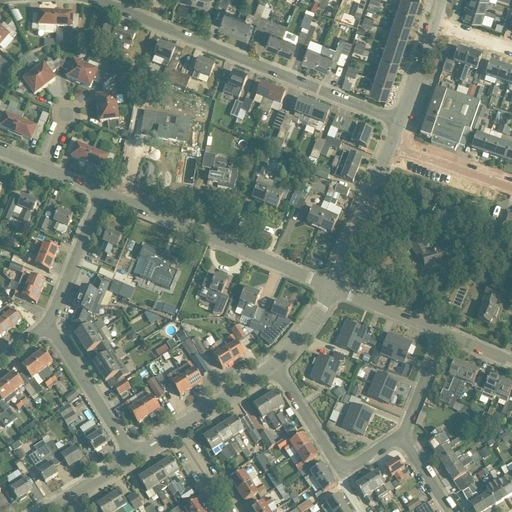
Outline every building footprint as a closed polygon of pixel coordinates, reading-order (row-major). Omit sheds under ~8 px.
[(354,16),(360,18),(366,0),(359,0),(359,1),(354,16)] [(400,0),(398,6),(415,11),(418,0),(400,0)] [(488,0),(467,0),(466,4),(485,11),(484,13),(489,14),(491,10),(486,9),(488,0),(489,0),(488,0)] [(248,11),(245,20),(238,17),(234,27),(232,32),(245,37),(252,20),(257,23),(256,27),(261,15),(261,14),(265,4),(259,1),(254,14),(248,11)] [(485,11),(466,4),(466,5),(462,15),(462,16),(467,17),(481,22),(483,16),(484,13),(485,11)] [(398,6),(394,18),(406,22),(411,23),(415,11),(398,6)] [(299,34),(297,39),(302,41),(307,31),(309,24),(313,14),(306,11),(300,24),(303,25),(301,29),(299,34)] [(219,26),(232,32),(234,27),(238,17),(225,12),(219,26)] [(32,31),(38,31),(38,33),(55,34),(55,28),(56,14),(39,13),(39,18),(32,18),(32,31)] [(63,33),(78,33),(79,20),(73,20),(73,14),(56,14),(55,28),(63,28),(63,33)] [(265,45),(278,50),(280,46),(284,37),(283,36),(274,33),(279,22),(261,15),(256,27),(270,32),(265,45)] [(411,23),(406,22),(394,18),(390,30),(407,35),(411,23)] [(495,29),(501,31),(504,24),(497,22),(495,29)] [(124,42),(131,45),(135,35),(117,28),(107,24),(102,36),(112,40),(123,44),(124,42)] [(310,39),(315,27),(309,24),(307,31),(302,41),(308,44),(310,39)] [(13,40),(17,35),(7,26),(3,31),(0,28),(0,47),(9,37),(13,40)] [(95,48),(99,39),(102,29),(97,27),(94,34),(91,33),(89,39),(93,40),(90,47),(95,48)] [(280,46),(278,50),(290,55),(296,42),(297,39),(299,34),(286,29),(283,36),(284,37),(280,46)] [(386,42),(403,47),(407,35),(390,30),(386,42)] [(335,67),(346,41),(340,38),(333,57),(330,64),(335,67)] [(307,46),(308,47),(302,60),(315,65),(317,60),(320,52),(324,44),(310,39),(308,44),(307,46)] [(352,43),(346,41),(342,52),(348,54),(352,43)] [(382,54),(394,58),(399,59),(403,47),(386,42),(382,54)] [(175,71),(178,64),(171,61),(175,50),(160,44),(155,57),(164,61),(162,67),(166,68),(161,80),(170,84),(175,71)] [(320,52),(317,60),(315,65),(327,70),(330,64),(333,57),(326,54),(329,47),(324,44),(320,52)] [(460,83),(469,57),(470,53),(458,49),(453,63),(461,65),(455,81),(460,83)] [(470,53),(469,57),(460,83),(464,84),(469,68),(477,71),(482,57),(470,53)] [(378,66),(390,70),(395,71),(399,59),(394,58),(382,54),(378,66)] [(200,75),(210,79),(215,66),(200,60),(194,73),(195,73),(192,79),(198,81),(200,75)] [(85,67),(73,62),(69,72),(66,79),(78,83),(77,84),(78,84),(80,79),(85,67)] [(502,67),(490,63),(485,77),(497,81),(500,71),(502,67)] [(56,80),(51,75),(44,65),(34,73),(42,84),(45,88),(46,88),(47,87),(56,80)] [(374,78),(386,82),(391,83),(395,71),(390,70),(378,66),(374,78)] [(80,79),(78,84),(79,84),(90,89),(93,82),(102,86),(109,81),(113,78),(97,72),(85,67),(80,79)] [(508,85),(511,75),(511,74),(511,70),(502,67),(500,71),(497,81),(508,85)] [(170,84),(180,88),(185,75),(175,71),(170,84)] [(34,73),(24,81),(35,96),(45,88),(42,84),(34,73)] [(243,92),(247,79),(233,73),(228,86),(226,85),(223,93),(232,97),(233,96),(239,99),(242,92),(243,92)] [(191,78),(185,75),(180,88),(186,90),(191,78)] [(391,83),(386,82),(374,78),(370,90),(387,96),(391,83)] [(441,89),(447,92),(453,94),(455,88),(443,83),(441,89)] [(258,111),(264,113),(271,94),(273,89),(261,84),(256,96),(264,99),(258,111)] [(472,100),(476,88),(470,86),(468,90),(466,98),(472,100)] [(456,94),(466,97),(467,89),(458,87),(456,94)] [(15,94),(22,97),(26,94),(22,88),(15,94)] [(479,103),(483,90),(476,88),(472,100),(479,103)] [(273,89),(271,94),(264,113),(260,123),(263,124),(267,115),(269,116),(274,103),(281,106),(285,94),(273,89)] [(447,93),(436,89),(420,136),(431,139),(431,138),(432,138),(431,144),(455,152),(457,147),(464,149),(480,103),(479,103),(472,100),(466,98),(453,94),(447,92),(447,93)] [(212,100),(215,92),(209,90),(206,97),(212,100)] [(116,97),(115,95),(104,96),(97,97),(99,109),(98,110),(104,109),(117,108),(117,105),(124,104),(123,96),(116,97)] [(243,105),(241,111),(246,113),(248,114),(253,103),(245,100),(243,105)] [(300,100),(294,115),(295,115),(292,122),(298,124),(299,121),(307,125),(307,127),(311,117),(315,106),(301,100),(300,100)] [(241,111),(243,105),(236,102),(230,116),(237,119),(241,111)] [(8,134),(15,137),(17,130),(21,122),(24,114),(15,111),(9,108),(3,106),(1,109),(0,111),(0,122),(2,124),(0,127),(0,128),(8,132),(8,134)] [(315,131),(321,134),(330,112),(329,112),(315,106),(311,117),(307,127),(315,131)] [(480,107),(476,119),(481,120),(485,109),(480,107)] [(100,123),(107,122),(109,132),(116,135),(115,130),(120,129),(117,108),(104,109),(98,110),(98,111),(99,111),(100,123)] [(268,121),(273,123),(278,112),(273,110),(268,121)] [(246,113),(241,111),(237,119),(242,122),(246,113)] [(167,116),(145,112),(141,136),(176,142),(175,147),(176,147),(170,178),(167,178),(189,183),(192,168),(195,169),(200,145),(198,145),(200,132),(202,133),(204,124),(177,118),(176,127),(165,125),(167,116)] [(273,128),(280,131),(283,125),(282,125),(286,115),(279,113),(279,112),(279,113),(273,128)] [(331,128),(345,133),(355,137),(353,143),(366,149),(373,133),(359,127),(358,127),(356,126),(357,123),(336,115),(331,128)] [(23,138),(31,141),(33,136),(39,139),(44,127),(38,124),(36,128),(21,122),(17,130),(15,137),(22,140),(23,138)] [(283,125),(280,131),(277,139),(284,142),(290,128),(283,125)] [(491,131),(485,150),(483,154),(494,158),(496,153),(505,128),(499,126),(497,133),(491,131)] [(483,154),(485,150),(491,131),(479,127),(471,150),(483,154)] [(505,128),(496,153),(494,158),(506,162),(507,157),(511,143),(511,139),(507,138),(510,129),(505,128)] [(342,143),(327,137),(324,145),(339,151),(342,143)] [(79,163),(87,167),(92,152),(77,145),(79,141),(72,139),(67,151),(73,153),(71,158),(80,162),(79,163)] [(317,140),(308,163),(315,166),(325,143),(317,140)] [(250,148),(247,154),(254,158),(258,151),(250,148)] [(116,156),(109,153),(107,158),(92,152),(87,167),(93,169),(94,167),(103,171),(105,166),(111,169),(116,156)] [(362,159),(344,152),(341,159),(335,157),(333,162),(338,164),(341,165),(357,172),(362,159)] [(213,171),(216,156),(205,154),(202,168),(213,171)] [(261,163),(268,165),(270,159),(263,157),(261,163)] [(334,176),(341,179),(353,184),(357,172),(341,165),(338,164),(333,162),(331,167),(337,169),(334,176)] [(257,174),(264,176),(268,165),(261,163),(257,174)] [(314,168),(311,175),(326,181),(329,173),(314,168)] [(218,176),(210,175),(208,182),(218,184),(217,188),(234,191),(238,171),(232,170),(231,174),(219,171),(218,176)] [(283,178),(277,175),(274,181),(280,184),(283,178)] [(298,192),(296,191),(289,206),(295,209),(302,195),(302,194),(302,193),(310,179),(306,177),(298,192)] [(332,183),(329,191),(335,193),(338,186),(338,185),(332,183)] [(271,191),(258,185),(252,200),(264,205),(271,191)] [(338,186),(335,193),(347,198),(350,190),(340,187),(338,186)] [(271,191),(264,205),(277,211),(283,196),(271,191)] [(308,196),(302,194),(302,195),(295,209),(301,212),(308,196)] [(324,202),(330,205),(332,199),(326,196),(324,202)] [(32,215),(37,203),(23,197),(21,202),(11,198),(2,220),(10,223),(13,214),(16,207),(24,211),(20,221),(27,224),(31,215),(32,215)] [(433,220),(440,209),(432,204),(425,215),(433,220)] [(307,223),(319,229),(326,214),(313,209),(307,223)] [(62,235),(66,233),(72,217),(58,211),(54,222),(50,221),(47,228),(62,235)] [(511,214),(505,212),(499,228),(511,232),(511,214)] [(332,234),(338,219),(326,214),(319,229),(332,234)] [(38,230),(45,233),(47,228),(50,221),(43,218),(38,230)] [(258,241),(262,233),(255,230),(252,238),(258,241)] [(101,253),(108,256),(109,255),(114,257),(122,237),(107,232),(103,243),(105,244),(101,253)] [(267,245),(271,237),(264,234),(261,242),(267,245)] [(443,251),(429,255),(419,239),(410,245),(419,260),(422,269),(425,268),(426,269),(446,263),(443,251)] [(42,249),(39,256),(54,262),(59,250),(44,244),(37,241),(35,246),(42,249)] [(147,261),(140,279),(162,288),(161,288),(170,292),(178,273),(170,270),(174,261),(162,256),(163,255),(144,247),(140,258),(147,261)] [(35,267),(49,273),(54,262),(39,256),(37,262),(29,259),(28,264),(35,267)] [(26,262),(13,257),(11,262),(22,267),(24,268),(26,262)] [(116,269),(119,263),(107,258),(104,264),(116,269)] [(8,268),(20,273),(22,267),(11,262),(8,268)] [(24,273),(19,285),(41,294),(45,282),(24,273)] [(210,291),(206,302),(216,306),(213,315),(222,316),(229,299),(221,296),(227,281),(216,277),(215,279),(208,276),(203,288),(210,291)] [(82,300),(99,307),(100,307),(109,284),(97,279),(92,291),(82,287),(78,298),(82,300)] [(118,296),(122,285),(114,282),(110,293),(118,296)] [(19,285),(17,291),(15,296),(22,299),(36,305),(41,294),(19,285)] [(481,307),(483,308),(478,320),(490,325),(493,317),(496,319),(499,311),(494,309),(497,301),(500,303),(504,295),(487,288),(484,295),(486,296),(481,307)] [(255,308),(260,295),(245,289),(240,302),(241,302),(238,309),(244,312),(242,317),(240,323),(250,327),(249,329),(255,331),(256,331),(264,312),(255,308)] [(95,316),(96,317),(100,307),(99,307),(82,300),(78,298),(74,308),(77,310),(72,323),(93,320),(95,316)] [(292,308),(277,302),(271,315),(264,312),(256,331),(262,333),(260,338),(270,346),(290,323),(287,320),(292,308)] [(4,309),(0,312),(0,314),(9,326),(12,330),(22,322),(13,311),(9,305),(4,309)] [(176,310),(165,306),(163,313),(173,318),(176,310)] [(0,315),(3,319),(0,321),(0,334),(2,337),(12,330),(9,326),(0,314),(0,315)] [(93,320),(72,323),(78,333),(75,335),(81,345),(85,342),(101,332),(95,323),(93,320)] [(341,334),(362,343),(367,331),(346,323),(341,334)] [(240,326),(231,331),(238,342),(255,331),(249,329),(240,326)] [(101,332),(85,342),(81,345),(87,354),(95,349),(98,354),(110,346),(101,333),(101,332)] [(134,333),(128,337),(132,343),(138,339),(134,333)] [(187,340),(183,333),(177,337),(180,343),(187,340)] [(336,346),(341,348),(357,355),(362,343),(341,334),(336,346)] [(389,334),(385,345),(408,354),(412,344),(389,334)] [(245,356),(232,336),(228,339),(232,346),(226,351),(231,359),(234,363),(245,356)] [(375,347),(377,342),(370,339),(367,345),(375,347)] [(185,351),(193,346),(189,340),(181,345),(185,351)] [(210,350),(222,371),(234,363),(231,359),(226,351),(226,350),(220,341),(213,346),(214,347),(210,350)] [(200,342),(194,346),(200,356),(206,353),(200,342)] [(408,354),(385,345),(381,354),(380,355),(381,355),(403,365),(408,354)] [(98,354),(102,359),(93,364),(99,373),(104,371),(119,361),(110,346),(98,354)] [(166,346),(161,349),(164,354),(169,351),(166,346)] [(33,359),(36,363),(53,386),(57,382),(47,368),(53,363),(43,351),(33,359)] [(377,365),(381,355),(380,355),(381,354),(374,352),(370,362),(377,365)] [(191,359),(199,373),(207,369),(198,355),(191,359)] [(315,368),(336,376),(341,365),(320,356),(315,368)] [(32,380),(37,376),(48,390),(53,386),(36,363),(33,359),(22,367),(25,371),(32,380)] [(106,383),(114,378),(117,382),(136,370),(132,363),(124,368),(119,361),(104,371),(99,373),(106,383)] [(455,362),(453,366),(449,376),(454,378),(448,392),(443,390),(441,396),(451,400),(452,401),(453,397),(456,393),(461,380),(466,367),(455,362)] [(178,370),(183,377),(191,390),(203,383),(190,363),(178,370)] [(465,385),(477,390),(482,379),(477,376),(479,372),(466,367),(461,380),(456,393),(453,397),(452,401),(458,404),(465,388),(464,388),(465,385)] [(331,388),(333,383),(336,376),(315,368),(310,379),(331,388)] [(361,370),(358,377),(364,380),(367,373),(361,370)] [(30,407),(17,391),(24,386),(14,373),(3,382),(13,394),(26,411),(30,407)] [(172,374),(167,377),(180,397),(191,390),(183,377),(176,381),(172,374)] [(398,382),(394,380),(378,374),(373,385),(393,394),(398,382)] [(167,386),(160,375),(155,378),(162,389),(167,386)] [(488,381),(482,379),(477,390),(477,392),(482,394),(481,397),(489,400),(490,402),(492,403),(502,381),(490,376),(488,381)] [(147,383),(158,400),(164,396),(154,379),(147,383)] [(35,381),(29,385),(38,395),(43,391),(35,381)] [(125,381),(123,382),(114,388),(119,396),(130,389),(125,381)] [(511,385),(502,381),(492,403),(493,403),(495,399),(506,403),(501,414),(508,417),(511,405),(511,391),(511,392),(511,390),(511,385)] [(0,406),(5,413),(13,423),(17,420),(9,409),(10,409),(4,401),(13,394),(3,382),(0,384),(0,398),(1,400),(0,401),(0,406)] [(32,400),(38,395),(29,385),(24,389),(32,400)] [(389,405),(393,394),(373,385),(368,397),(389,405)] [(356,397),(359,390),(352,387),(349,394),(356,397)] [(346,394),(342,388),(334,393),(338,399),(346,394)] [(149,417),(160,410),(147,390),(142,393),(147,400),(140,404),(146,413),(149,417)] [(68,404),(70,402),(78,397),(75,392),(65,399),(68,404)] [(265,400),(273,413),(284,406),(280,400),(281,400),(280,398),(279,399),(276,393),(265,400)] [(348,406),(351,398),(344,395),(341,403),(348,406)] [(451,400),(441,396),(438,401),(449,405),(451,400)] [(276,431),(282,427),(276,418),(273,413),(265,400),(254,407),(258,412),(257,413),(258,414),(259,414),(262,420),(267,417),(276,431)] [(456,408),(458,404),(452,401),(451,400),(449,405),(456,408)] [(129,401),(125,404),(138,425),(149,417),(146,413),(140,404),(134,408),(129,401)] [(19,410),(23,407),(19,402),(14,405),(19,410)] [(347,416),(368,425),(373,414),(352,405),(347,416)] [(70,406),(59,413),(66,426),(77,420),(70,406)] [(5,413),(0,416),(0,421),(6,429),(13,423),(5,413)] [(416,425),(421,427),(426,415),(420,413),(416,425)] [(276,418),(282,427),(287,424),(281,415),(276,418)] [(363,437),(368,425),(347,416),(342,428),(363,437)] [(469,429),(478,423),(474,417),(465,423),(469,429)] [(243,440),(239,434),(244,431),(240,426),(241,426),(240,424),(239,424),(236,419),(225,425),(228,429),(237,443),(245,457),(250,455),(241,441),(243,440)] [(228,429),(225,425),(214,432),(217,436),(232,459),(237,456),(231,447),(237,443),(228,429)] [(96,427),(90,430),(83,435),(95,452),(107,444),(100,433),(96,427)] [(285,432),(288,437),(297,432),(294,427),(285,432)] [(435,454),(439,451),(449,445),(439,429),(428,437),(432,442),(429,444),(435,454)] [(256,431),(250,435),(256,444),(262,440),(259,437),(256,431)] [(212,452),(215,456),(221,452),(227,462),(232,459),(217,436),(214,432),(204,439),(207,444),(207,445),(208,447),(208,446),(212,452)] [(259,437),(262,440),(268,450),(275,446),(266,432),(259,437)] [(510,441),(506,434),(500,437),(505,444),(510,441)] [(69,468),(82,460),(71,443),(58,451),(55,446),(59,444),(56,440),(51,443),(46,435),(41,438),(45,443),(44,443),(53,457),(59,453),(69,468)] [(303,435),(290,444),(286,439),(276,445),(280,452),(284,449),(286,453),(293,448),(297,455),(310,446),(303,435)] [(485,436),(479,439),(482,445),(488,441),(485,436)] [(441,463),(445,461),(453,456),(450,451),(455,448),(455,447),(460,443),(457,440),(449,445),(439,451),(435,454),(441,463)] [(21,447),(18,443),(12,446),(15,451),(21,447)] [(37,452),(29,457),(45,483),(58,475),(49,460),(53,457),(44,443),(38,447),(39,448),(35,450),(37,452)] [(294,466),(297,470),(317,457),(310,446),(297,455),(301,461),(294,466)] [(479,453),(484,460),(491,456),(486,448),(479,453)] [(447,473),(451,470),(466,461),(470,458),(468,454),(462,458),(462,457),(456,460),(453,456),(445,461),(441,463),(447,473)] [(457,488),(461,485),(467,481),(471,478),(468,473),(465,474),(462,469),(473,462),(470,458),(466,461),(451,470),(447,473),(457,488)] [(394,476),(397,481),(399,483),(404,480),(399,472),(404,469),(398,459),(385,467),(392,478),(394,476)] [(182,500),(183,502),(194,495),(189,488),(185,491),(174,476),(179,472),(176,467),(175,465),(171,460),(161,466),(160,466),(178,494),(178,495),(182,500)] [(26,495),(32,491),(24,478),(29,474),(20,461),(15,465),(22,476),(9,484),(12,489),(11,490),(18,501),(19,500),(21,501),(27,498),(26,495)] [(511,462),(501,469),(505,475),(511,470),(511,462)] [(272,469),(268,463),(259,469),(263,475),(272,469)] [(173,497),(178,494),(160,466),(160,467),(150,473),(149,473),(162,492),(167,488),(173,497)] [(312,478),(316,484),(329,476),(323,466),(303,478),(305,482),(312,478)] [(506,499),(511,495),(511,488),(511,487),(511,476),(510,473),(505,477),(506,478),(500,481),(494,471),(493,472),(490,466),(487,468),(490,474),(495,483),(496,483),(506,499)] [(251,468),(231,481),(238,492),(242,489),(251,483),(247,478),(254,473),(251,468)] [(168,504),(161,492),(162,492),(149,473),(139,480),(143,486),(142,486),(143,488),(144,487),(147,493),(146,494),(149,500),(157,495),(164,507),(168,504)] [(366,480),(374,493),(378,500),(389,493),(394,490),(390,483),(384,486),(376,473),(366,480)] [(313,495),(316,499),(336,486),(329,476),(316,484),(320,490),(313,495)] [(369,506),(370,505),(373,503),(368,496),(374,493),(366,480),(355,486),(364,499),(369,506)] [(399,483),(397,481),(392,484),(396,490),(401,486),(399,483)] [(467,481),(461,485),(457,488),(460,493),(462,492),(463,493),(462,493),(469,505),(473,511),(485,511),(487,511),(484,507),(477,496),(471,487),(467,481)] [(238,492),(245,503),(265,490),(262,486),(255,490),(251,483),(242,489),(238,492)] [(486,489),(493,501),(496,505),(506,499),(496,483),(495,483),(486,489)] [(277,490),(280,495),(285,492),(282,487),(277,490)] [(477,496),(484,507),(487,511),(496,505),(493,501),(486,489),(486,490),(477,496)] [(108,500),(110,504),(115,511),(134,511),(142,507),(134,494),(124,501),(123,500),(124,500),(123,498),(122,499),(119,493),(108,500),(108,499),(107,500),(108,500)] [(182,500),(178,495),(173,498),(177,504),(182,500)] [(331,511),(337,511),(346,507),(339,496),(326,504),(321,508),(323,511),(329,509),(331,511)] [(250,511),(269,511),(266,507),(273,503),(270,498),(250,511)] [(115,511),(110,504),(108,500),(97,507),(98,507),(101,511),(100,511),(115,511)] [(407,507),(410,511),(411,511),(421,506),(417,500),(407,507)] [(309,501),(297,509),(299,511),(305,511),(313,507),(309,501)] [(204,511),(198,502),(181,511),(204,511)]
